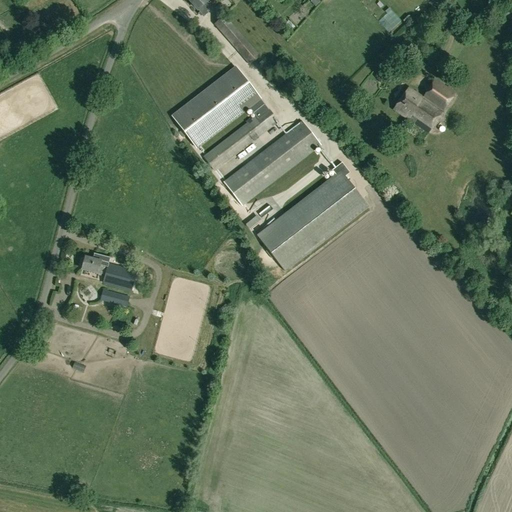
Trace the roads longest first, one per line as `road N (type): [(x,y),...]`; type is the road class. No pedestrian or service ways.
road 1 (unclassified): [(0,382),(47,289),(132,1)]
road 2 (unclassified): [(0,87),(36,71),(132,1)]
